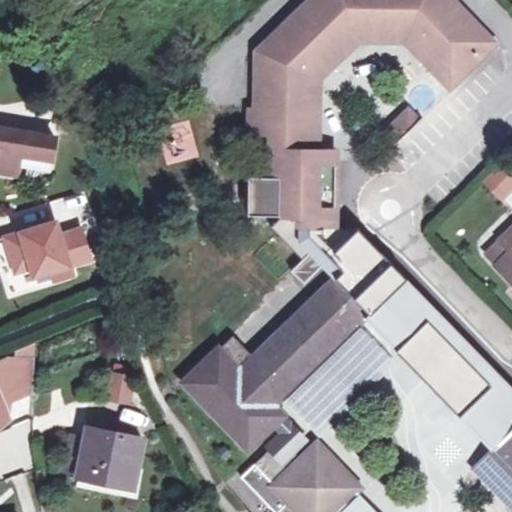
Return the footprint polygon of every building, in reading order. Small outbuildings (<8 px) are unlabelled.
[(475,470),(511,506),(511,395),(357,235),(334,257),(322,245),(323,242),(324,228),(333,228),(336,151),(318,151),(307,151),(307,124),(318,124),(320,77),(359,39),(405,41),(411,47),(453,7),(448,2),(449,0),(317,0),(276,39),(270,33),(253,49),(253,75),(260,75),(260,106),(252,106),(252,135),(269,135),(274,149),(269,152),(268,175),(280,177),(279,219),(269,228),(300,260),(309,252),(336,281),(254,359),(232,338),(185,383),(249,448),(274,422),(282,415),(273,404),(368,312),(497,446),(503,452),(492,463),(486,458),(475,470)] [(305,0),(270,33),(276,39),(317,0),(305,0)] [(485,29),(457,0),(449,0),(448,2),(453,7),(411,47),(450,87),(479,60),(467,47),(482,32),(485,29)] [(479,60),(494,45),(482,32),(467,47),(479,60)] [(260,75),(253,75),(252,106),(260,106),(260,75)] [(408,107),(386,131),(398,142),(421,120),(408,107)] [(318,151),(318,124),(307,124),(307,151),(318,151)] [(0,128),(0,172),(17,175),(18,167),(50,172),(56,138),(0,128)] [(478,181),(499,201),(511,188),(511,170),(500,158),(478,181)] [(58,199),(44,206),(52,222),(66,215),(58,199)] [(56,224),(5,239),(15,273),(31,269),(36,287),(72,276),(69,267),(90,261),(80,231),(60,236),(56,224)] [(511,227),(487,253),(496,262),(496,265),(511,280),(511,227)] [(358,330),(276,402),(296,425),(365,365),(379,353),(358,330)] [(33,392),(34,361),(7,360),(0,363),(0,422),(10,418),(4,403),(33,392)] [(101,396),(125,403),(133,376),(109,369),(101,396)] [(305,437),(282,415),(274,422),(286,435),(270,452),(280,462),(290,452),(305,437)] [(142,441),(87,430),(85,440),(81,463),(64,462),(62,472),(79,475),(79,478),(132,489),(142,441)] [(81,463),(85,440),(70,437),(64,462),(81,463)] [(274,511),(376,511),(355,491),(357,488),(316,446),(300,462),(290,452),(280,462),(270,452),(242,480),(274,511)] [(503,452),(497,446),(486,458),(492,463),(503,452)] [(132,489),(79,478),(76,489),(130,500),(132,489)]
